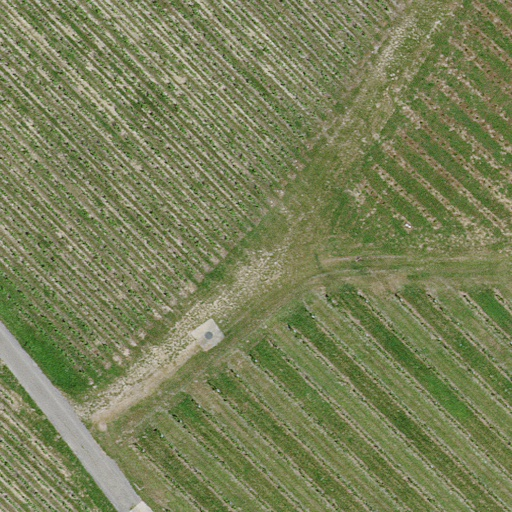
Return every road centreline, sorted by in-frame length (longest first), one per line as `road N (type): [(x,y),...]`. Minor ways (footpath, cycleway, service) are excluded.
road 1 (track): [(511,267),(273,267),(84,438)]
road 2 (track): [(273,267),(447,0)]
road 3 (track): [(139,511),(0,336)]
